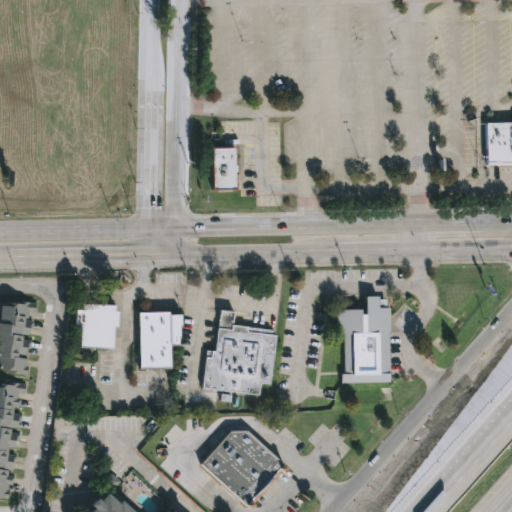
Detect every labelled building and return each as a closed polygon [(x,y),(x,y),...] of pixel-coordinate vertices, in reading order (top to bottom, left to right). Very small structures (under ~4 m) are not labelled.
[(511,163),(486,164),(486,161),(486,122),(511,121),(511,163)] [(236,190),(210,190),(209,146),(235,146),(236,190)] [(377,294),(377,298),(386,298),(386,307),(389,307),(390,382),(340,382),(340,373),(342,373),(342,333),(335,333),(335,309),(360,308),(360,312),(364,312),(364,295),(377,294)] [(13,299),(34,302),(33,312),(27,311),(27,318),(22,317),(22,319),(32,320),(31,328),(28,328),(27,335),(20,334),(20,338),(30,339),(29,348),(25,348),(24,355),(22,355),(21,357),(27,358),(25,375),(9,374),(9,372),(5,372),(6,368),(0,367),(0,299),(12,301),(13,299)] [(113,304),(113,310),(117,310),(116,325),(113,325),(112,347),(78,346),(79,324),(73,324),(74,308),(80,308),(81,302),(113,304)] [(275,334),(272,353),(263,352),(258,394),(200,387),(205,349),(214,350),(219,308),(234,310),(232,324),(272,329),(271,334),(275,334)] [(169,311),(169,313),(180,313),(180,324),(177,324),(177,343),(169,343),(169,368),(138,369),(138,311),(169,311)] [(0,382),(24,384),(23,393),(17,392),(16,397),(19,397),(19,407),(12,406),(12,413),(21,413),(20,422),(16,421),(15,427),(12,427),(12,432),(18,432),(17,441),(13,441),(12,448),(6,448),(5,453),(15,454),(14,466),(11,466),(10,469),(8,469),(7,475),(12,475),(11,485),(7,484),(6,499),(0,498),(0,382)] [(199,463),(226,433),(229,430),(245,430),(284,465),(247,506),(199,463)] [(103,492),(115,502),(117,499),(131,511),(130,511),(167,511),(169,510),(171,511),(85,511),(90,507),(86,504),(93,497),(96,500),(103,492)]
